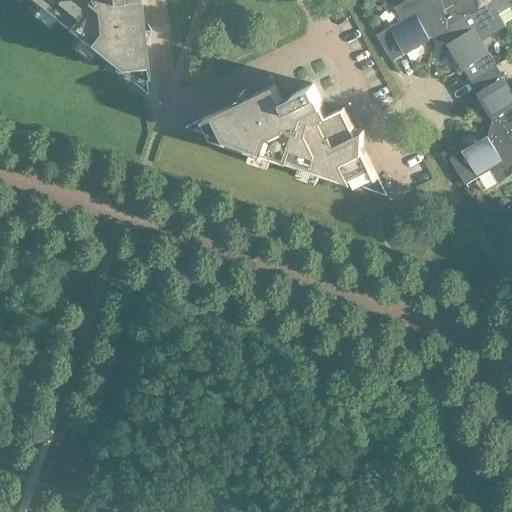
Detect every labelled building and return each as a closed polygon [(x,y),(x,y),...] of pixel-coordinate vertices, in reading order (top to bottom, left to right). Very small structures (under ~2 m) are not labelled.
[(35,0),(110,60),(110,59),(114,59),(115,68),(147,93),(141,38),(147,25),(146,24),(140,25),(136,0),(35,0)] [(435,18),(424,0),(406,0),(395,7),(402,19),(379,33),(378,33),(377,34),(392,60),(430,37),(432,27),(435,18)] [(424,0),(435,18),(432,27),(451,32),(453,23),(491,0),(424,0)] [(499,12),(491,0),(453,23),(451,32),(448,42),(470,79),(496,64),(481,39),(494,32),(486,20),(499,12)] [(511,0),(491,0),(499,12),(511,5),(511,7),(511,0)] [(511,88),(511,89),(496,64),(470,79),(493,117),(502,119),(511,122),(511,121),(511,88)] [(275,82),(248,95),(245,89),(245,88),(236,101),(186,126),(224,139),(233,135),(235,138),(234,139),(339,175),(342,176),(341,175),(345,173),(349,182),(387,195),(388,195),(363,144),(364,129),(363,129),(357,132),(344,105),(328,113),(313,83),(283,98),(275,82)] [(511,121),(511,122),(502,119),(498,138),(507,140),(511,148),(511,121)] [(511,148),(507,140),(498,138),(488,135),(450,158),(465,184),(467,183),(467,182),(490,168),(498,181),(511,172),(511,148)]
